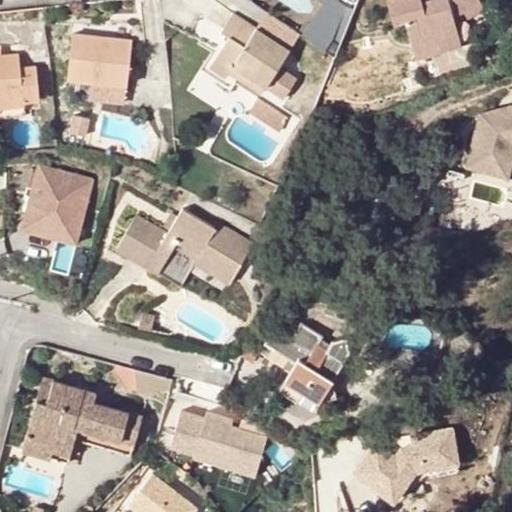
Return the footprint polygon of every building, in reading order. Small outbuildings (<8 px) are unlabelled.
[(347,9),(335,0),(322,0),(321,2),(332,12),(323,33),(335,41),(347,9)] [(434,0),(424,3),(422,0),(387,0),(395,25),(406,22),(415,50),(445,42),(442,30),(456,27),(455,22),(455,17),(464,11),(481,1),(480,0),(434,0)] [(485,7),(481,1),(464,11),(467,17),(485,7)] [(283,44),(227,9),(215,28),(222,33),(203,63),(220,73),(222,70),(228,62),(260,82),(272,61),(283,44)] [(462,45),(460,38),(456,27),(442,30),(445,42),(415,50),(416,57),(462,45)] [(136,44),(77,29),(66,73),(125,87),(136,44)] [(22,97),(23,104),(38,101),(34,69),(20,70),(18,56),(0,58),(0,100),(1,100),(22,97)] [(228,62),(222,70),(254,91),(260,82),(228,62)] [(284,112),(253,93),(245,107),(276,125),(284,112)] [(23,107),(23,104),(22,97),(1,100),(2,110),(23,107)] [(511,104),(478,113),(474,129),(511,118),(511,104)] [(465,166),(506,176),(511,154),(511,118),(474,129),(465,166)] [(96,177),(41,163),(28,212),(83,227),(96,177)] [(177,221),(172,229),(167,236),(137,217),(117,248),(169,282),(184,259),(192,264),(203,247),(238,270),(253,246),(218,223),(214,229),(184,210),(177,221)] [(83,227),(28,212),(24,227),(79,242),(83,227)] [(166,225),(172,229),(177,221),(171,217),(166,225)] [(203,247),(192,264),(227,286),(238,270),(203,247)] [(281,389),(315,410),(319,404),(336,400),(333,383),(350,356),(348,343),(332,345),(326,354),(319,349),(323,340),(302,326),(291,342),(274,331),(264,346),(296,366),(290,375),(281,389)] [(259,356),(290,375),(296,366),(264,346),(259,356)] [(173,378),(136,369),(139,383),(150,390),(171,388),(173,378)] [(42,378),(37,399),(47,402),(53,381),(42,378)] [(37,399),(27,434),(54,443),(52,448),(70,454),(76,438),(79,426),(134,442),(141,417),(93,403),(95,393),(53,381),(47,402),(37,399)] [(235,412),(209,405),(197,449),(260,466),(270,427),(234,417),(235,412)] [(406,478),(413,466),(454,455),(446,421),(405,432),(408,442),(398,445),(392,454),(371,441),(352,472),(394,497),(406,478)] [(130,454),(134,442),(79,426),(76,438),(130,454)] [(54,443),(27,434),(23,448),(68,462),(70,454),(52,448),(54,443)] [(195,511),(198,508),(154,474),(131,504),(140,511),(195,511)]
